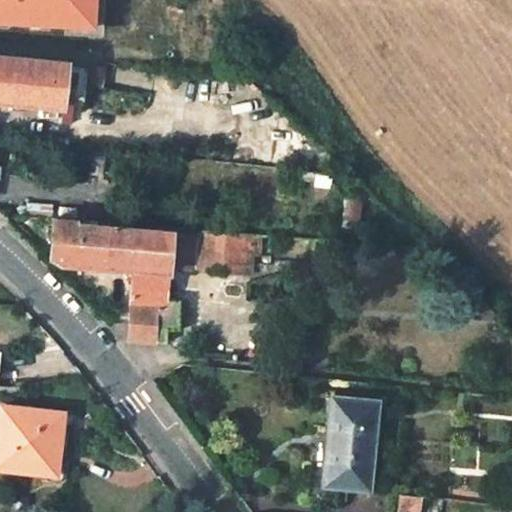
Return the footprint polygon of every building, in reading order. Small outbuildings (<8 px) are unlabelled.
[(0,0),(0,29),(84,32),(85,0),(0,0)] [(62,106),(66,64),(0,56),(0,99),(60,106),(62,106)] [(103,87),(105,68),(88,66),(85,85),(103,87)] [(0,197),(0,213),(1,214),(25,216),(25,206),(11,203),(0,197)] [(343,198),(341,221),(356,223),(358,199),(343,198)] [(78,225),(78,220),(54,218),(53,255),(61,259),(133,265),(131,305),(165,305),(166,298),(168,267),(250,272),(253,234),(198,230),(197,237),(78,225)] [(129,337),(154,341),(165,343),(167,329),(179,329),(179,299),(166,298),(165,305),(131,305),(130,324),(129,337)] [(322,485),(347,488),(368,489),(377,401),(331,396),(328,430),(322,485)] [(1,407),(0,416),(0,466),(47,471),(47,479),(59,481),(63,436),(59,435),(61,413),(1,407)] [(416,511),(418,494),(398,492),(395,511),(416,511)]
